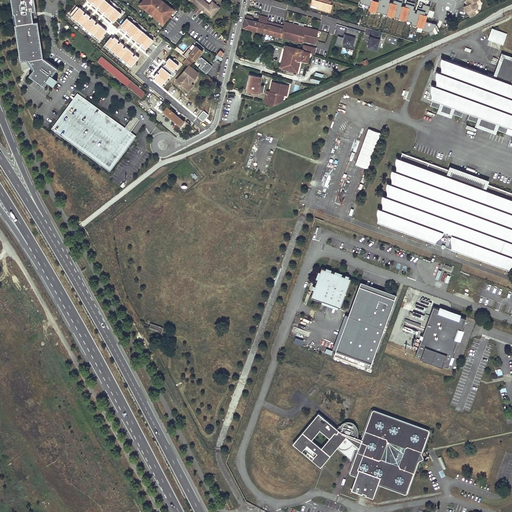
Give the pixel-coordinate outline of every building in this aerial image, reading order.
[(34,0),(11,0),(13,14),(15,14),(16,24),(15,24),(20,61),(28,60),(29,60),(33,69),(29,75),(44,87),(48,82),(52,75),(58,68),(43,57),(38,21),(37,21),(33,21),(32,11),(36,11),(34,0)] [(122,13),(105,0),(88,0),(92,3),(93,1),(95,3),(93,5),(97,8),(98,7),(100,8),(98,10),(103,13),(104,12),(105,13),(103,15),(114,24),(122,13)] [(143,0),(141,3),(144,5),(142,7),(150,13),(153,16),(160,22),(162,20),(164,22),(172,13),(170,10),(171,8),(164,2),(163,3),(160,0),(143,0)] [(190,0),(202,8),(205,4),(200,0),(190,0)] [(212,7),(203,0),(200,0),(205,4),(202,8),(205,11),(207,13),(211,8),(212,7)] [(318,9),(330,12),(332,5),(329,5),(317,1),(312,0),(311,0),(311,4),(311,5),(310,7),(317,9),(318,9)] [(429,28),(437,3),(426,0),(372,0),(370,10),(429,28)] [(475,15),(474,11),(476,10),(477,7),(475,2),(467,5),(463,7),(467,14),(469,17),(475,15)] [(215,19),(223,9),(215,3),(212,7),(211,8),(207,13),(215,19)] [(77,7),(70,15),(99,40),(108,30),(97,22),(96,23),(95,22),(96,21),(91,17),(90,19),(89,17),(90,16),(86,13),(85,15),(82,13),(84,11),(80,8),(79,9),(77,7)] [(205,11),(202,8),(197,14),(200,17),(205,11)] [(243,28),(293,41),(298,26),(260,16),(259,20),(259,22),(254,21),(255,19),(253,18),(251,18),(252,17),(247,15),(246,18),(243,28)] [(155,39),(127,17),(121,25),(123,27),(122,28),(126,32),(127,30),(129,31),(127,33),(131,36),(132,34),(135,36),(133,38),(141,45),(142,43),(144,44),(142,47),(146,50),(155,39)] [(438,24),(440,30),(448,28),(446,22),(438,24)] [(318,31),(298,26),(293,41),(300,43),(300,45),(302,45),(301,51),(291,48),(286,47),(285,53),(287,54),(284,66),(288,67),(287,69),(296,71),(299,61),(299,60),(307,62),(309,57),(309,53),(311,54),(314,54),(316,44),(318,45),(322,32),(318,31)] [(353,49),(358,29),(347,27),(344,37),(338,35),(335,45),(353,49)] [(506,33),(491,28),(487,39),(503,44),(506,33)] [(370,34),(367,46),(377,49),(381,37),(370,34)] [(111,38),(106,44),(131,66),(139,57),(136,55),(134,56),(133,55),(134,53),(126,46),(124,48),(123,47),(124,45),(120,42),(119,43),(117,42),(119,40),(115,37),(113,39),(111,38)] [(183,55),(184,56),(192,62),(194,59),(197,57),(198,58),(203,52),(196,46),(192,51),(189,49),(183,55)] [(206,73),(212,65),(201,55),(196,60),(200,64),(198,66),(206,73)] [(146,93),(101,56),(97,61),(141,98),(146,93)] [(181,60),(188,66),(176,81),(188,91),(193,85),(190,83),(198,73),(189,66),(192,62),(184,56),(181,60)] [(179,65),(170,57),(166,62),(167,62),(163,68),(161,67),(158,71),(160,72),(159,73),(157,72),(154,76),(156,78),(154,80),(161,86),(171,75),(173,77),(177,73),(174,71),(179,65)] [(445,59),(441,58),(441,59),(441,60),(440,61),(440,62),(440,63),(440,64),(440,65),(441,66),(441,67),(441,68),(441,69),(441,70),(441,71),(441,72),(440,73),(436,71),(436,72),(436,73),(436,74),(435,75),(435,76),(435,77),(435,78),(436,79),(436,80),(436,81),(436,82),(436,83),(436,85),(436,86),(431,85),(431,86),(431,87),(431,88),(431,89),(431,90),(431,91),(431,92),(431,93),(431,94),(431,95),(431,96),(431,97),(431,98),(431,99),(431,100),(432,100),(430,105),(442,110),(444,105),(450,107),(448,112),(461,117),(463,111),(469,114),(467,119),(480,124),(482,118),(495,123),(493,128),(506,133),(508,128),(511,129),(511,133),(511,135),(511,83),(510,83),(511,76),(511,61),(504,58),(497,78),(445,59)] [(250,74),(247,91),(258,93),(262,94),(264,86),(260,85),(261,77),(250,74)] [(48,82),(53,86),(57,79),(52,75),(48,82)] [(289,86),(272,82),(270,92),(267,91),(264,103),(274,105),(282,101),(283,95),(286,96),(289,86)] [(109,172),(136,136),(129,131),(77,93),(51,129),(109,172)] [(184,121),(162,103),(159,108),(180,126),(184,121)] [(495,123),(482,118),(480,124),(493,128),(495,123)] [(380,132),(368,127),(356,164),(368,168),(380,132)] [(451,249),(509,270),(509,269),(509,268),(510,268),(510,267),(511,266),(511,265),(511,192),(485,183),(483,189),(475,186),(477,180),(459,173),(457,179),(449,176),(451,171),(401,153),(402,153),(400,158),(396,157),(396,158),(396,159),(395,161),(395,162),(395,163),(396,164),(396,165),(396,166),(396,167),(396,168),(396,169),(396,170),(396,171),(395,171),(392,170),(391,171),(391,172),(391,173),(391,174),(391,175),(391,176),(391,177),(391,178),(391,179),(392,180),(391,181),(391,182),(391,183),(391,184),(387,183),(387,184),(386,184),(386,185),(386,186),(386,187),(386,188),(386,189),(386,190),(387,191),(387,192),(387,193),(387,194),(387,195),(386,196),(386,197),(382,195),(382,196),(382,197),(382,198),(382,199),(381,200),(382,201),(382,202),(382,203),(382,204),(382,205),(382,206),(382,207),(382,208),(382,209),(378,208),(377,209),(377,210),(377,211),(377,212),(377,213),(377,214),(377,215),(377,216),(378,217),(378,218),(378,219),(378,220),(377,220),(377,221),(377,222),(432,242),(435,243),(441,245),(441,246),(441,247),(442,247),(443,247),(444,247),(444,246),(451,249)] [(459,173),(451,171),(449,176),(457,179),(459,173)] [(485,183),(477,180),(475,186),(483,189),(485,183)] [(350,279),(320,268),(310,297),(339,308),(350,279)] [(434,285),(441,286),(443,278),(436,276),(434,285)] [(393,298),(359,286),(336,349),(370,362),(393,298)] [(466,318),(433,305),(421,338),(413,336),(409,347),(417,350),(415,355),(448,367),(466,318)] [(163,327),(151,322),(149,328),(162,332),(163,327)] [(351,474),(356,476),(351,490),(373,498),(378,484),(392,489),(404,494),(405,494),(406,493),(407,493),(407,492),(418,463),(418,462),(419,462),(419,461),(420,460),(424,458),(421,453),(429,432),(429,431),(429,430),(428,430),(428,429),(375,410),(374,410),(373,410),(372,410),(372,411),(371,411),(361,437),(356,434),(356,432),(356,429),(355,427),(355,426),(354,424),(352,422),(350,421),(348,421),(346,421),(344,422),(342,423),(341,424),(339,425),(337,428),(317,412),(316,413),(291,442),(319,466),(337,444),(338,443),(339,445),(340,446),(342,447),(344,447),(345,447),(348,444),(351,440),(358,445),(350,471),(350,472),(349,472),(350,472),(350,473),(350,474),(351,474)]
